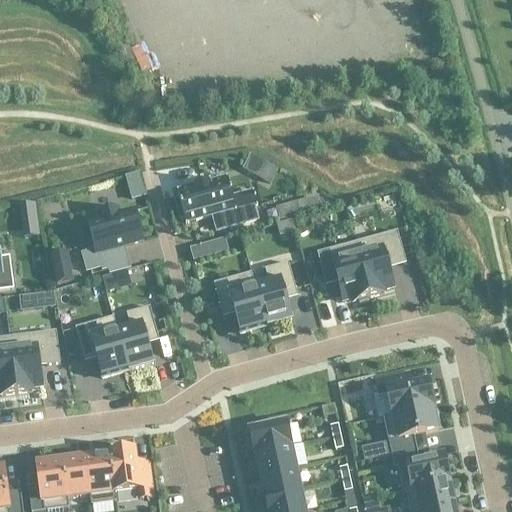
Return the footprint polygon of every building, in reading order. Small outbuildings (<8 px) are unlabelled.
[(244,171),(271,186),(279,172),(252,158),(244,171)] [(185,225),(212,217),(217,233),(257,221),(253,207),(257,206),(253,193),(232,199),(227,180),(209,185),(208,183),(194,187),(195,189),(177,194),(178,200),(175,201),(180,220),(184,218),(185,225)] [(130,194),(132,200),(145,197),(143,190),(130,194)] [(318,211),(315,200),(296,205),(299,216),(318,211)] [(39,237),(36,215),(35,205),(20,207),(21,217),(24,239),(39,237)] [(142,243),(134,213),(119,217),(117,211),(98,216),(100,222),(88,225),(95,251),(82,256),(87,273),(107,268),(103,254),(142,243)] [(369,300),(384,296),(383,292),(393,289),(386,263),(404,259),(397,233),(354,245),(369,300)] [(354,304),(369,300),(354,245),(317,255),(324,280),(336,277),(343,303),(353,300),(354,304)] [(201,247),(190,250),(193,261),(204,258),(201,247)] [(1,260),(0,249),(0,292),(14,291),(9,259),(1,260)] [(66,255),(51,258),(56,285),(72,282),(66,255)] [(253,284),(266,329),(291,322),(283,295),(295,291),(288,265),(265,271),(267,280),(253,284)] [(106,280),(110,294),(122,291),(118,276),(106,280)] [(237,279),(214,285),(221,312),(233,309),(240,336),(266,329),(253,284),(240,288),(237,279)] [(46,310),(57,309),(56,295),(44,297),(46,310)] [(117,333),(116,333),(127,373),(153,366),(145,339),(157,336),(150,309),(126,316),(130,329),(117,333)] [(82,356),(94,353),(102,380),(127,373),(116,333),(117,333),(116,328),(102,332),(99,323),(75,330),(82,356)] [(17,396),(33,394),(32,390),(42,388),(39,366),(46,365),(47,367),(60,365),(56,333),(9,339),(17,396)] [(0,393),(0,394),(1,398),(17,396),(9,339),(0,340),(0,393)] [(392,416),(393,417),(432,409),(427,384),(403,390),(400,376),(375,382),(378,395),(387,393),(392,416)] [(414,439),(438,433),(436,426),(439,426),(436,414),(434,414),(432,409),(393,417),(392,416),(383,418),(392,457),(417,452),(414,439)] [(249,433),(254,456),(291,448),(286,425),(249,433)] [(330,428),(332,439),(340,438),(338,426),(330,428)] [(332,439),(335,451),(343,449),(340,438),(332,439)] [(364,462),(379,458),(377,446),(361,450),(364,462)] [(295,470),(291,448),(254,456),(255,457),(256,457),(260,477),(295,470)] [(417,452),(392,457),(394,470),(397,469),(403,494),(406,493),(406,492),(449,483),(443,459),(419,464),(417,452)] [(153,499),(149,474),(137,475),(134,454),(109,457),(114,494),(115,494),(139,491),(140,501),(153,499)] [(114,494),(109,457),(86,461),(91,498),(90,498),(91,507),(117,504),(115,494),(114,494)] [(68,501),(90,498),(91,498),(86,461),(62,464),(67,501),(68,501)] [(62,464),(37,467),(40,488),(28,490),(31,511),(55,511),(69,510),(68,501),(67,501),(62,464)] [(341,482),(349,480),(347,468),(339,470),(341,482)] [(260,477),(265,498),(300,491),(295,470),(260,477)] [(0,511),(22,511),(20,494),(6,496),(3,471),(0,471),(0,511)] [(352,492),(349,480),(341,482),(344,493),(352,492)] [(406,492),(406,493),(410,511),(428,511),(454,506),(449,483),(406,492)] [(303,511),(304,511),(300,491),(265,498),(267,511),(303,511)]
